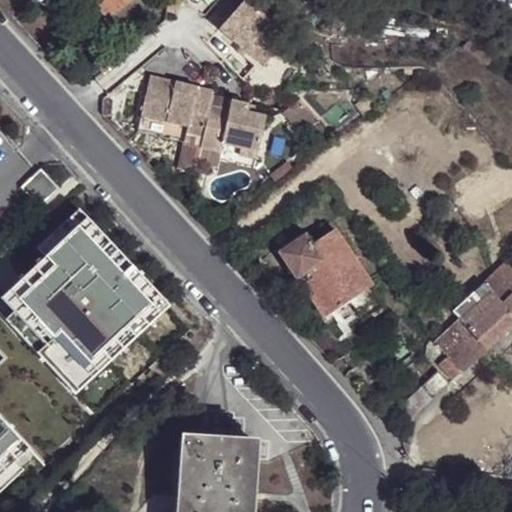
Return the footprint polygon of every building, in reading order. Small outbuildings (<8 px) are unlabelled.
[(91,0),(108,19),(131,0),(91,0)] [(140,0),(131,0),(108,19),(120,35),(149,11),(140,0)] [(175,9),(177,11),(179,2),(169,0),(169,10),(172,10),(175,9)] [(281,48),(268,36),(253,22),(261,13),(246,0),(221,29),(265,67),(281,48)] [(253,22),(268,36),(275,27),(261,13),(253,22)] [(151,77),(142,116),(189,127),(178,171),(195,174),(198,163),(219,167),(224,145),(243,148),(259,151),(266,117),(249,113),(250,106),(232,101),(230,109),(211,105),(212,97),(214,92),(151,77)] [(232,101),(212,97),(211,105),(230,109),(232,101)] [(315,126),(299,102),(285,111),(301,136),(315,126)] [(258,159),(259,151),(243,148),(241,156),(258,159)] [(265,174),(268,180),(286,167),(283,162),(265,174)] [(39,169),(19,186),(37,206),(57,188),(39,169)] [(123,274),(131,266),(78,211),(37,250),(45,258),(77,227),(123,274)] [(370,280),(384,271),(347,216),(331,226),(347,248),(370,280)] [(347,248),(331,226),(310,239),(325,261),(347,248)] [(45,258),(2,299),(15,313),(47,346),(39,354),(69,385),(156,301),(161,306),(166,302),(131,266),(123,274),(77,227),(45,258)] [(375,284),(370,280),(347,248),(325,261),(310,239),(307,233),(279,252),(284,267),(299,287),(302,285),(324,319),(335,312),(372,286),(375,284)] [(456,256),(465,264),(479,248),(471,240),(456,256)] [(501,306),(511,296),(511,270),(506,265),(490,280),(492,296),(501,306)] [(372,286),(335,312),(340,317),(353,306),(364,323),(387,309),(372,286)] [(471,333),(501,306),(492,296),(483,287),(452,313),(461,322),(471,333)] [(485,349),(511,325),(511,317),(509,315),(511,312),(511,296),(501,306),(471,333),(485,349)] [(169,305),(166,302),(161,306),(156,301),(69,385),(77,393),(169,305)] [(340,317),(335,312),(324,319),(330,324),(340,317)] [(39,354),(47,346),(15,313),(7,321),(39,354)] [(455,349),(471,333),(461,322),(436,344),(439,349),(447,358),(450,361),(459,354),(455,349)] [(460,372),(485,349),(471,333),(455,349),(459,354),(450,361),(460,372)] [(460,372),(450,361),(447,358),(437,368),(453,380),(460,372)] [(422,389),(437,375),(421,359),(406,372),(415,382),(422,389)] [(447,387),(437,375),(422,389),(433,400),(447,387)] [(404,409),(414,419),(433,400),(422,389),(404,409)] [(0,479),(18,462),(10,454),(24,441),(0,417),(0,479)] [(183,440),(177,511),(254,511),(259,445),(183,440)] [(10,454),(18,462),(31,449),(24,441),(10,454)] [(472,481),(507,479),(506,458),(462,461),(464,480),(472,481)] [(0,479),(0,495),(26,470),(18,462),(0,479)]
